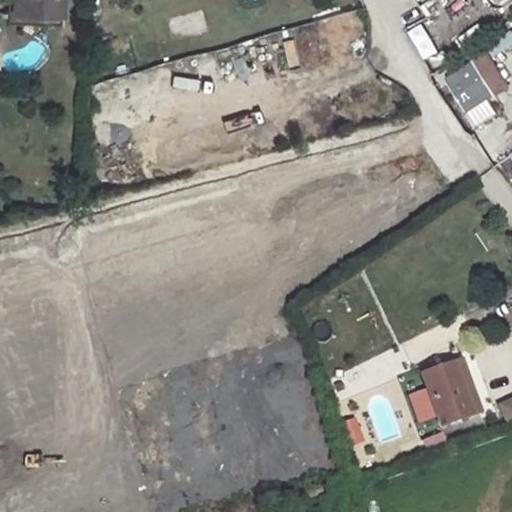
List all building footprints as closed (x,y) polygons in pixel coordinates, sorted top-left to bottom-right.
[(21,0),(21,19),(76,22),(76,0),(21,0)] [(173,20),(176,37),(208,32),(205,15),(173,20)] [(500,114),(491,102),(511,87),(487,52),(444,83),(478,130),(500,114)] [(485,424),(468,371),(438,381),(454,433),(485,424)] [(504,425),(511,420),(511,395),(494,404),(504,425)] [(346,447),(363,442),(356,417),(339,422),(346,447)] [(441,431),(422,438),(427,452),(447,444),(441,431)]
